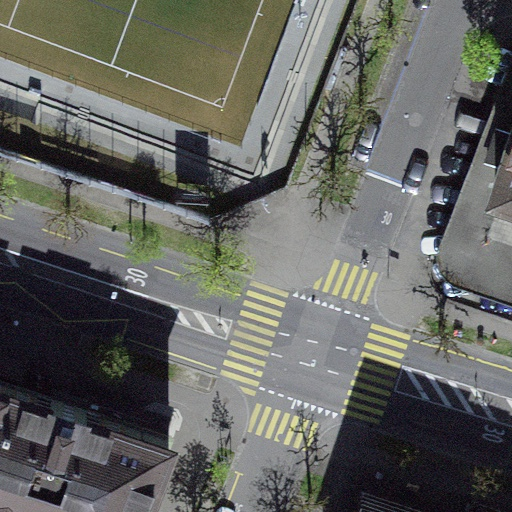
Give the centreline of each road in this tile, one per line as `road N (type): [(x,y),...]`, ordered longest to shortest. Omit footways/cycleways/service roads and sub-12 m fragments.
road 1 (residential): [(449,0),(312,351)]
road 2 (secondary): [(312,351),(0,247)]
road 3 (secondary): [(511,417),(312,351)]
road 4 (residential): [(312,351),(252,511)]
